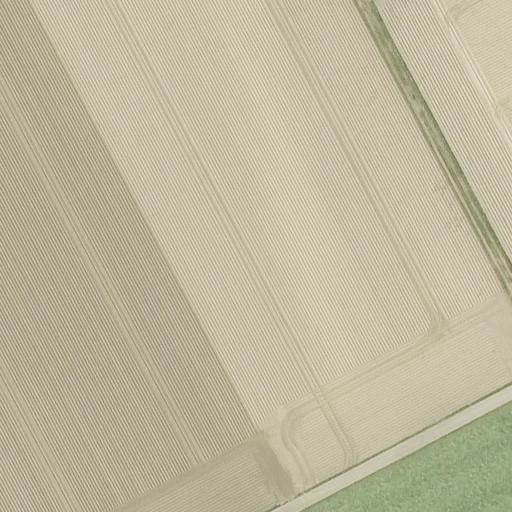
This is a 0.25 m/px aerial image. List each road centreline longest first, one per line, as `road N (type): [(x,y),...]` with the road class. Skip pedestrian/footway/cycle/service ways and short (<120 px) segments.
road 1 (track): [(358,0),(511,289)]
road 2 (track): [(284,511),(511,392)]
